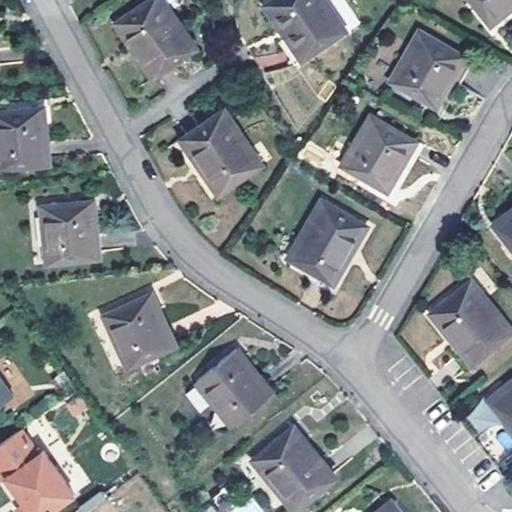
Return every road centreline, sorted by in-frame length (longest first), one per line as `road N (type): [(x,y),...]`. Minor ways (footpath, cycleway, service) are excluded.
road 1 (residential): [(42,0),(177,236),(210,268),(356,363)]
road 2 (residential): [(356,363),(511,96)]
road 3 (unknown): [(239,0),(249,52),(122,144)]
road 4 (residential): [(356,363),(469,511)]
